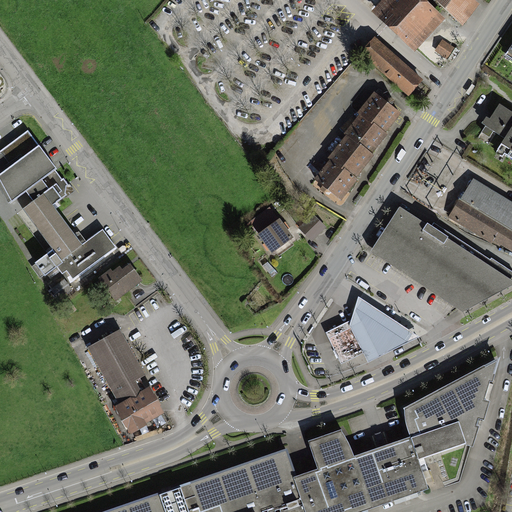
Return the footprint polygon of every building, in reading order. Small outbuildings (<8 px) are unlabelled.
[(453,20),(430,0),(390,0),(379,13),(423,53),(453,20)] [(486,0),(441,0),(469,22),(486,0)] [(427,82),(381,39),(369,52),(415,95),(427,82)] [(413,115),(372,89),(313,181),(354,207),(413,115)] [(511,108),(504,104),(485,132),(493,138),(498,131),(511,140),(511,108)] [(63,171),(32,130),(0,152),(0,181),(12,203),(30,192),(36,199),(43,194),(55,209),(76,193),(61,173),(63,171)] [(511,201),(473,180),(452,217),(511,250),(511,201)] [(55,209),(43,194),(36,199),(23,209),(54,249),(35,264),(45,277),(55,269),(59,274),(63,271),(70,280),(113,247),(99,230),(81,244),(55,209)] [(511,284),(511,279),(399,206),(370,251),(463,311),(511,284)] [(315,242),(330,228),(319,216),(304,230),(315,242)] [(299,240),(285,220),(265,235),(279,254),(299,240)] [(350,323),(329,332),(345,364),(365,355),(350,323)] [(120,329),(87,348),(118,404),(152,386),(120,329)] [(484,449),(507,364),(413,411),(412,421),(415,430),(422,440),(363,460),(351,434),(317,444),(328,472),(298,482),(308,511),(371,511),(437,492),(430,463),(478,448),(484,449)] [(166,412),(152,386),(118,404),(133,430),(166,412)] [(288,454),(97,511),(308,511),(298,482),(288,454)]
